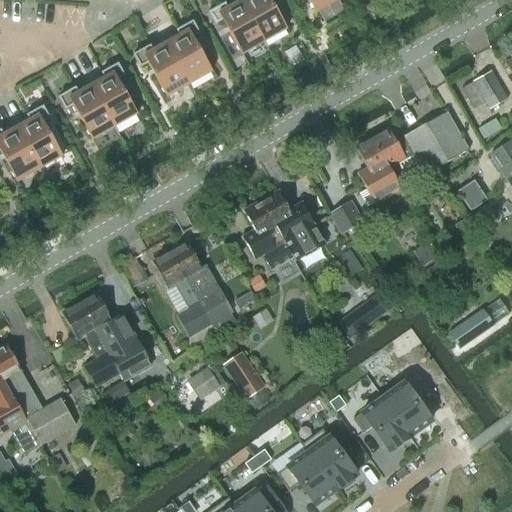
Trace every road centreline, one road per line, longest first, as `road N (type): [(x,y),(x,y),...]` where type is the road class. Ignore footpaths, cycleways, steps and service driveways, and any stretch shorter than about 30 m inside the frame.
road 1 (residential): [(0,289),(507,0)]
road 2 (residential): [(0,33),(71,43),(0,87)]
